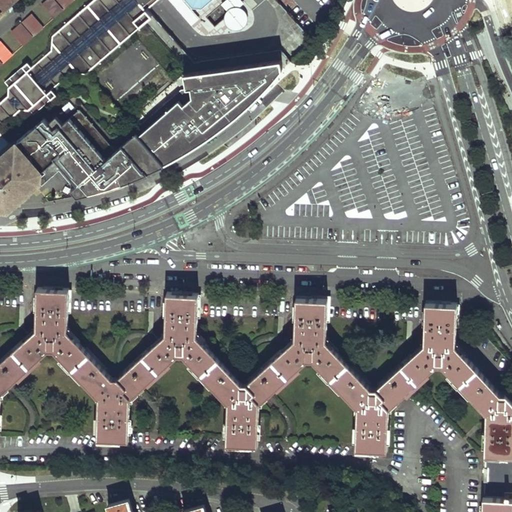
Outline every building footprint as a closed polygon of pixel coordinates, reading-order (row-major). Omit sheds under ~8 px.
[(0,131),(1,131),(0,129),(0,124),(19,107),(27,107),(33,114),(59,91),(55,87),(71,73),(83,72),(105,51),(138,20),(144,13),(150,8),(142,0),(87,0),(73,15),(53,35),(51,50),(32,65),(26,58),(21,62),(22,65),(4,81),(7,85),(6,93),(0,98),(0,131)] [(0,0),(0,15),(17,0),(0,0)] [(49,0),(39,9),(50,22),(75,0),(49,0)] [(142,0),(150,8),(157,1),(158,0),(170,0),(193,25),(202,16),(193,6),(203,6),(209,0),(226,0),(223,3),(231,12),(226,17),(234,26),(239,26),(247,20),(247,15),(239,6),(243,2),(240,0),(142,0)] [(33,14),(12,33),(24,47),(45,28),(33,14)] [(1,40),(0,41),(0,67),(14,55),(1,40)] [(282,60),(185,74),(187,88),(182,89),(135,129),(137,132),(166,163),(174,159),(194,148),(214,135),(232,121),(250,106),(266,89),(282,72),(283,70),(282,60)] [(18,141),(43,169),(46,172),(59,160),(87,193),(110,186),(132,179),(153,170),(166,164),(137,132),(117,150),(81,108),(64,123),(57,115),(50,122),(46,117),(18,141)] [(43,169),(18,141),(0,156),(0,202),(2,205),(6,202),(9,199),(14,204),(42,179),(38,174),(43,169)] [(0,425),(2,395),(49,352),(54,352),(99,400),(98,440),(130,442),(131,400),(178,357),(183,357),(229,405),(227,445),(259,446),(260,405),(308,361),(314,361),(357,407),(356,450),(387,451),(389,410),(438,366),(442,366),(486,413),(482,511),(511,511),(511,396),(508,392),(501,391),(458,344),(458,302),(425,301),(424,343),(377,387),(371,387),(327,341),(328,297),(298,296),(296,339),(247,383),(242,383),(198,337),(199,293),(167,291),(166,334),(118,378),(113,377),(68,330),(69,288),(38,286),(37,328),(0,362),(0,425)] [(135,511),(132,498),(109,504),(111,511),(135,511)]
